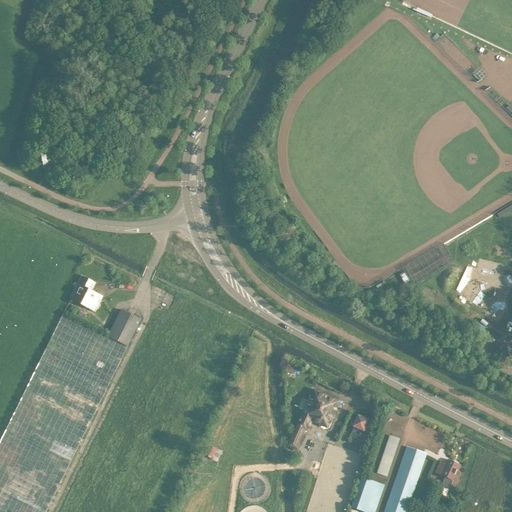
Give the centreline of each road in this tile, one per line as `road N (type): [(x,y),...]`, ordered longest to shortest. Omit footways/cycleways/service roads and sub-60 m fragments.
road 1 (tertiary): [(511,440),(252,301),(221,268),(197,217)]
road 2 (tertiary): [(197,217),(191,181),(198,132),(260,0)]
road 3 (track): [(230,511),(242,467),(292,464),(314,453),(365,365)]
road 4 (unknown): [(186,0),(181,69),(153,147),(117,206)]
road 5 (tertiary): [(197,217),(134,227),(81,221),(0,185)]
